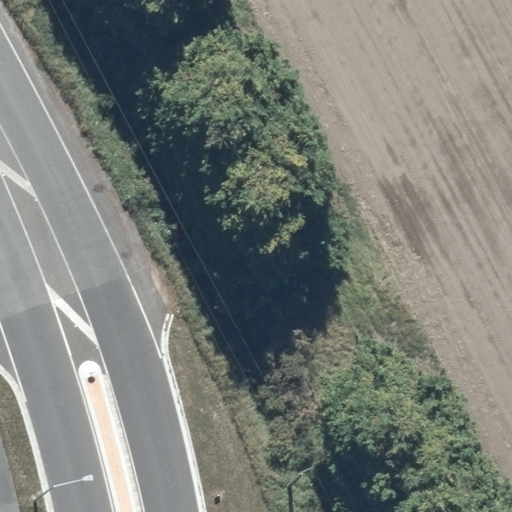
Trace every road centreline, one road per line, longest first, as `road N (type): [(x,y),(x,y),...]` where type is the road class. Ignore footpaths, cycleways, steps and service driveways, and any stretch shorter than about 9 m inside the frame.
road 1 (unclassified): [(0,136),(61,205),(114,290),(170,511)]
road 2 (unclassified): [(89,511),(0,154)]
